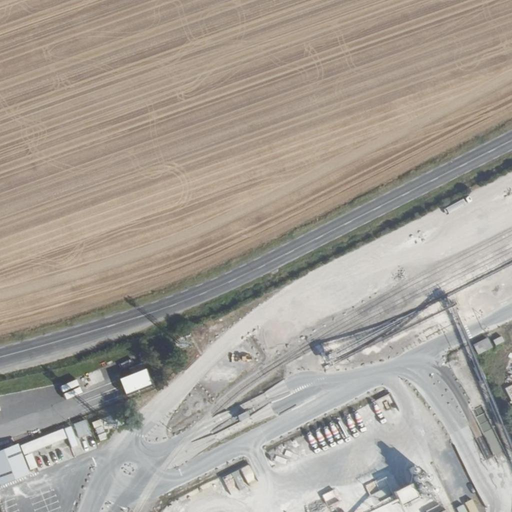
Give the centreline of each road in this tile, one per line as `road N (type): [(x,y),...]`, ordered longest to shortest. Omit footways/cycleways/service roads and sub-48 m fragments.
road 1 (tertiary): [(0,355),(194,298),(511,139)]
road 2 (residential): [(122,511),(138,494),(197,475),(511,314)]
road 3 (unknown): [(124,451),(257,317),(354,262)]
road 4 (unknown): [(258,444),(285,475),(301,477),(419,429)]
road 5 (unknown): [(424,358),(511,511)]
